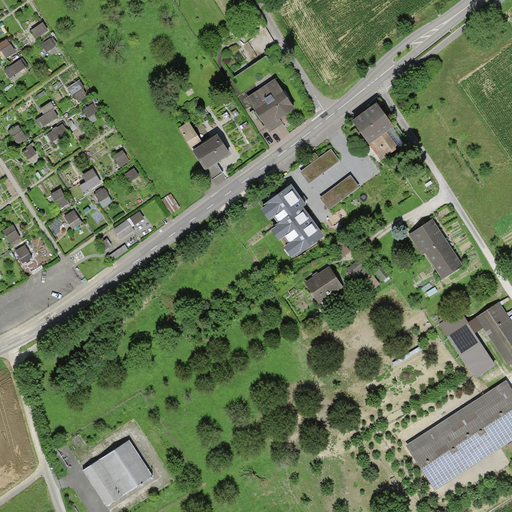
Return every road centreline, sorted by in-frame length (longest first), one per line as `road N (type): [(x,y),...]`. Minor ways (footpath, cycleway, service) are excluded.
road 1 (tertiary): [(0,345),(86,293),(330,115)]
road 2 (tertiary): [(330,115),(478,0)]
road 3 (residential): [(330,115),(255,0)]
